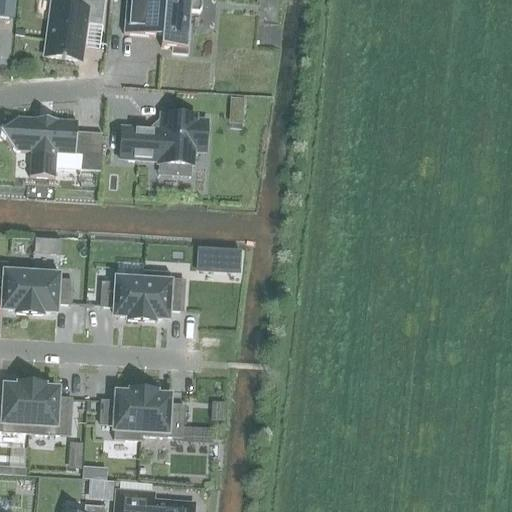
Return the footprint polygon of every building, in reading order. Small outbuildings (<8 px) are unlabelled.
[(0,0),(0,18),(14,20),(15,0),(0,0)] [(71,8),(53,5),(45,59),(79,64),(84,25),(101,28),(104,0),(74,0),(71,2),(71,8)] [(125,0),(123,36),(161,40),(160,49),(173,50),(172,55),(186,56),(190,13),(200,14),(201,0),(125,0)] [(229,112),(243,113),(244,101),(230,101),(229,112)] [(149,132),(121,131),(119,161),(158,164),(158,166),(172,167),(171,179),(190,180),(191,168),(192,169),(193,154),(205,154),(207,124),(195,123),(195,119),(161,116),(161,122),(149,132)] [(77,124),(17,120),(0,135),(0,137),(15,154),(30,155),(28,180),(54,181),(56,157),(75,158),(77,124)] [(101,159),(81,158),(80,173),(100,174),(101,159)] [(219,252),(197,250),(195,274),(217,276),(219,252)] [(15,313),(15,316),(28,317),(31,272),(5,270),(6,266),(0,265),(0,289),(3,290),(2,312),(15,313)] [(55,316),(56,307),(70,308),(72,284),(58,283),(58,273),(31,272),(28,317),(42,318),(42,315),(55,316)] [(167,322),(168,314),(182,314),(184,283),(170,282),(170,275),(142,274),(142,279),(143,279),(140,324),(153,325),(154,321),(167,322)] [(116,286),(102,285),(100,309),(114,310),(114,319),(127,320),(127,323),(140,324),(143,279),(142,279),(116,277),(116,286)] [(1,435),(28,437),(31,387),(18,386),(18,389),(4,388),(3,399),(0,399),(0,434),(1,434),(1,435)] [(44,388),(31,387),(28,437),(54,439),(55,438),(69,439),(71,402),(57,401),(58,392),(44,391),(44,388)] [(116,395),(115,404),(101,403),(99,427),(114,428),(113,442),(141,444),(141,439),(140,439),(143,394),(129,393),(129,396),(116,395)] [(140,439),(141,439),(167,441),(167,440),(181,440),(183,408),(169,408),(169,399),(156,398),(156,395),(143,394),(140,439)] [(210,422),(222,423),(223,405),(211,404),(210,422)] [(11,478),(25,479),(25,470),(11,470),(11,478)] [(103,484),(102,503),(112,503),(113,484),(103,484)] [(153,497),(116,494),(114,511),(192,511),(193,507),(153,504),(153,497)]
